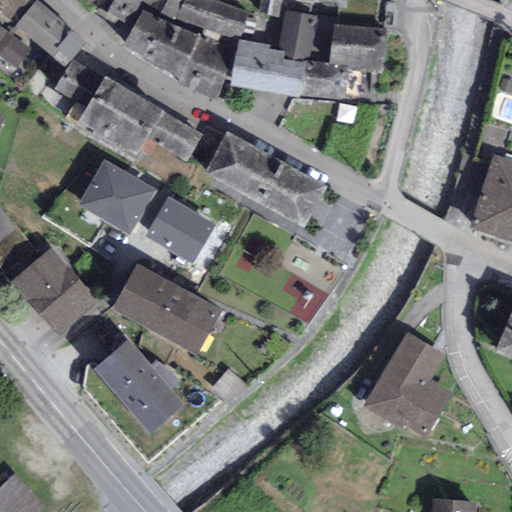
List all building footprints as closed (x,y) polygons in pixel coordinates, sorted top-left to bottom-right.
[(0,0),(0,11),(10,20),(26,0),(0,0)] [(85,41),(36,0),(35,0),(14,26),(64,67),(85,41)] [(88,0),(128,23),(141,1),(141,0),(88,0)] [(141,0),(141,1),(176,19),(184,0),(141,0)] [(212,0),(184,0),(176,19),(237,39),(246,12),(212,0)] [(259,0),(258,14),(280,17),(282,0),(259,0)] [(143,10),(123,46),(178,85),(199,39),(143,10)] [(309,61),(317,16),(284,11),(277,50),(284,51),(283,57),(305,61),(309,61)] [(385,30),(334,24),(329,64),(329,65),(348,67),(380,71),(385,30)] [(0,56),(15,67),(29,48),(0,27),(0,56)] [(235,54),(199,39),(178,85),(217,103),(235,54)] [(270,44),(238,39),(230,86),(300,97),(305,61),(283,57),(284,51),(277,50),(269,49),(270,44)] [(309,61),(305,61),(300,97),(302,97),(344,102),(348,67),(329,65),(329,64),(309,61)] [(163,112),(105,76),(75,125),(133,161),(147,139),(163,112)] [(202,134),(163,112),(147,139),(186,162),(202,134)] [(282,163),(226,132),(199,180),(255,211),(282,163)] [(469,229),(511,242),(511,161),(493,156),(469,229)] [(282,163),(255,211),(299,236),(326,188),(282,163)] [(147,190),(105,167),(87,199),(107,210),(103,218),(125,230),(147,190)] [(215,226),(166,198),(143,237),(191,265),(215,226)] [(31,251),(0,210),(0,267),(4,272),(31,251)] [(99,303),(52,248),(12,282),(58,337),(99,303)] [(136,265),(112,310),(197,356),(221,311),(136,265)] [(511,312),(495,352),(511,359),(511,312)] [(445,354),(405,333),(363,408),(425,442),(451,395),(430,383),(445,354)] [(128,341),(93,369),(149,434),(184,406),(128,341)] [(12,476),(0,487),(0,511),(32,511),(39,506),(12,476)] [(475,511),(476,502),(432,499),(431,511),(475,511)]
